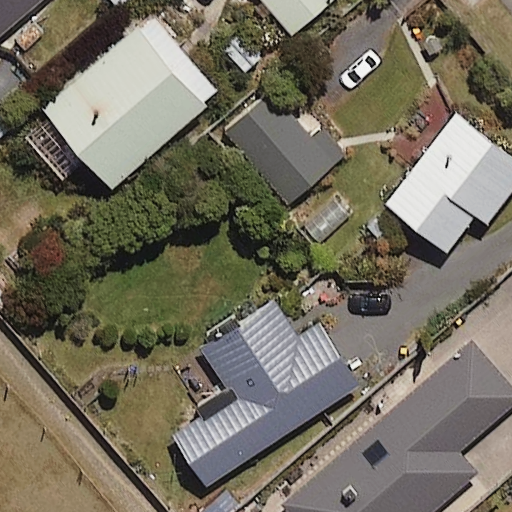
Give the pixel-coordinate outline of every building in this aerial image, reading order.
[(0,0),(0,34),(37,0),(0,0)] [(264,0),(290,33),(332,0),(264,0)] [(110,186),(219,93),(152,14),(42,107),(110,186)] [(321,123),(310,133),(270,90),(225,132),(289,202),(346,151),(321,123)] [(487,222),(511,188),(511,155),(456,113),(386,204),(446,250),(475,213),(487,222)] [(319,323),(298,337),(274,301),(203,346),(235,396),(174,436),(205,484),(359,385),(319,323)] [(457,451),(511,405),(511,388),(473,341),(282,498),(293,511),(430,511),(477,474),(457,451)] [(231,511),(239,506),(225,489),(194,511),(231,511)]
